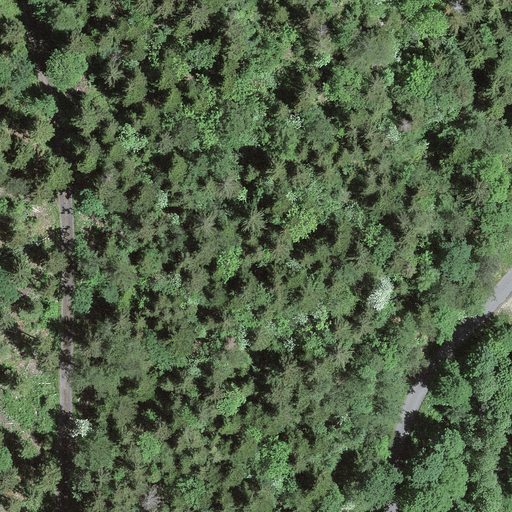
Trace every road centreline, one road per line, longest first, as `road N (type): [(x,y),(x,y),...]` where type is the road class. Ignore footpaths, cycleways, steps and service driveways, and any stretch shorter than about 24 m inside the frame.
road 1 (track): [(61,511),(65,188),(28,0)]
road 2 (unclassified): [(511,279),(410,405),(390,511)]
